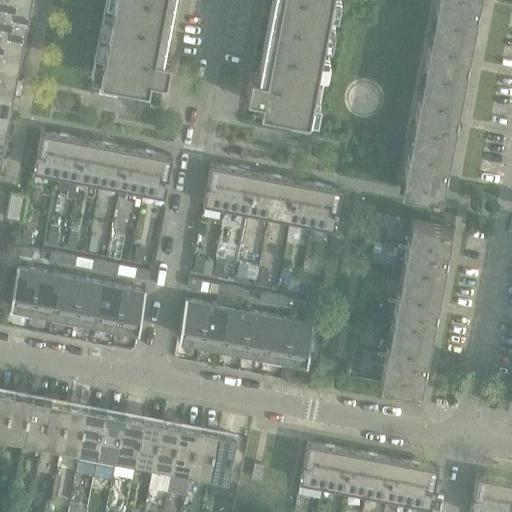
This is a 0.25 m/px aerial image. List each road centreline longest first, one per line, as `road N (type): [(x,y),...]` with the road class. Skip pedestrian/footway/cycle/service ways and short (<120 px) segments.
road 1 (residential): [(149,381),(218,0)]
road 2 (residential): [(463,441),(149,381)]
road 3 (residential): [(511,186),(463,441)]
road 4 (residential): [(149,381),(0,352)]
